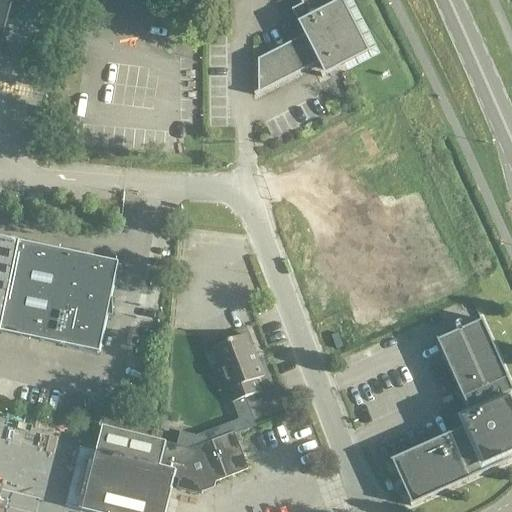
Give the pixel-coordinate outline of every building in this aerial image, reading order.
[(0,0),(0,55),(1,55),(13,7),(0,3),(0,0)] [(333,0),(299,0),(302,6),(292,11),(301,30),(292,34),(296,42),(258,61),(259,93),(254,95),(255,97),(319,64),(322,71),(326,77),(370,54),(343,1),(336,4),(333,0)] [(300,83),(307,103),(320,98),(313,79),(300,83)] [(302,106),(306,119),(323,114),(319,101),(302,106)] [(405,136),(338,166),(368,236),(404,220),(386,179),(415,166),(415,167),(418,166),(405,136)] [(0,331),(102,353),(109,317),(115,318),(115,300),(113,299),(121,263),(0,237),(0,331)] [(357,303),(347,307),(354,326),(365,322),(357,303)] [(468,428),(464,430),(391,462),(391,463),(393,463),(412,506),(410,507),(411,508),(508,464),(507,463),(506,464),(504,459),(511,455),(511,387),(482,321),(481,321),(482,323),(439,342),(438,341),(437,341),(472,418),(473,420),(470,427),(468,428)] [(231,404),(235,402),(244,399),(261,392),(256,380),(265,377),(260,363),(258,364),(247,336),(212,349),(228,391),(226,392),(231,404)] [(104,428),(88,492),(83,510),(91,511),(165,511),(174,477),(179,478),(177,487),(201,493),(203,486),(209,484),(210,480),(217,482),(249,469),(235,433),(254,426),(244,399),(235,402),(241,419),(197,436),(180,432),(177,446),(104,428)] [(274,511),(296,511),(292,503),(274,511)]
